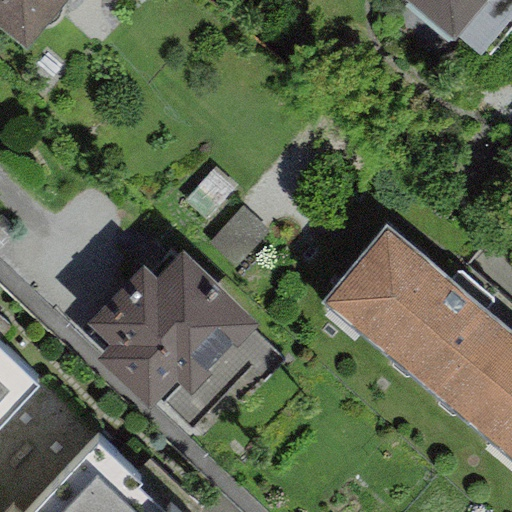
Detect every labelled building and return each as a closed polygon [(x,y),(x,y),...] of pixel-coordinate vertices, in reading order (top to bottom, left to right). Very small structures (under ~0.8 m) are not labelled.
[(0,0),(0,27),(26,50),(69,0),(0,0)] [(511,45),(511,0),(408,0),(490,71),(511,45)] [(511,330),(385,226),(321,302),(511,459),(511,330)] [(255,325),(180,251),(155,277),(143,266),(87,323),(108,343),(95,357),(147,408),(174,380),(188,393),(255,325)] [(0,423),(37,385),(0,349),(0,339),(3,336),(0,332),(0,423)] [(137,483),(96,444),(29,511),(171,511),(176,507),(144,476),(137,483)]
